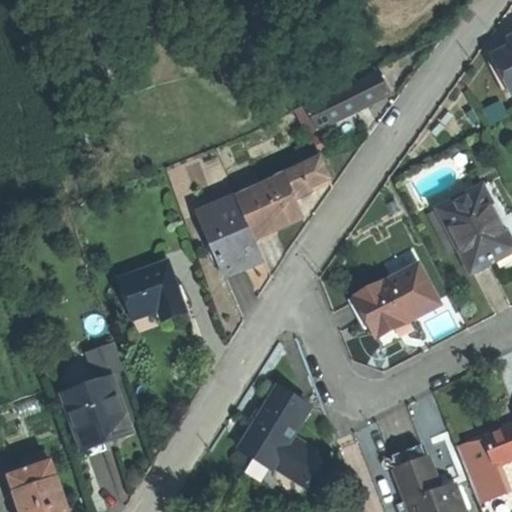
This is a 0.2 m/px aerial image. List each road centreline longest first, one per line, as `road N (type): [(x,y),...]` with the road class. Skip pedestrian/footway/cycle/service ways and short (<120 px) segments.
road 1 (residential): [(283,300),(498,0)]
road 2 (residential): [(283,300),(316,327),(337,378),(381,399),(511,329)]
road 3 (residential): [(147,511),(283,300)]
